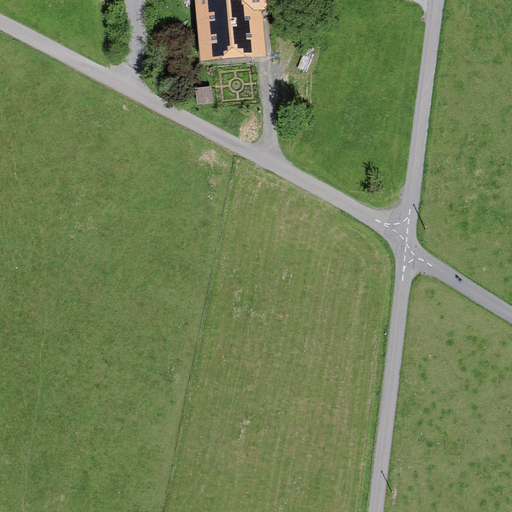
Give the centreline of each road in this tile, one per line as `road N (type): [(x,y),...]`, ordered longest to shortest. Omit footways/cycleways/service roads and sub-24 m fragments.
road 1 (unclassified): [(0,28),(136,93),(407,248)]
road 2 (unclassified): [(374,511),(407,248)]
road 3 (unclassified): [(407,248),(436,0)]
road 4 (track): [(322,0),(303,17),(269,85),(273,172)]
road 5 (unclassified): [(407,248),(511,311)]
